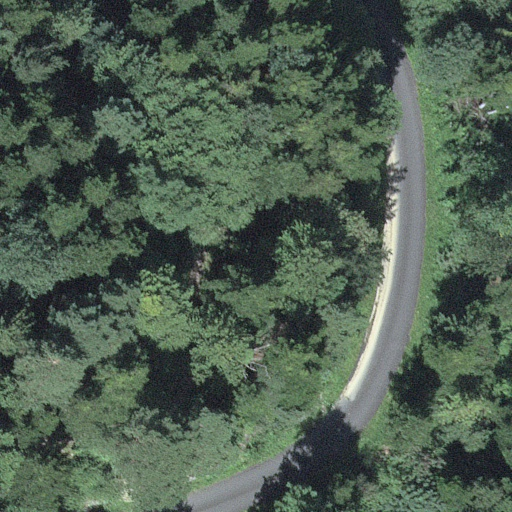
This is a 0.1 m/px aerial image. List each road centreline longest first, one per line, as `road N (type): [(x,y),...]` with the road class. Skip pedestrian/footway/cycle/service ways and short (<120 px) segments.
road 1 (track): [(17,0),(64,51),(100,134),(144,376),(171,378),(203,343),(230,178),(212,0)]
road 2 (track): [(373,0),(396,62),(418,174),(411,279),(376,380),(327,453),(285,489),(206,511)]
